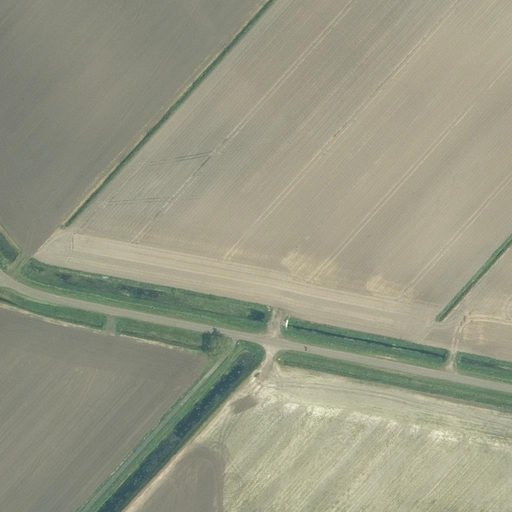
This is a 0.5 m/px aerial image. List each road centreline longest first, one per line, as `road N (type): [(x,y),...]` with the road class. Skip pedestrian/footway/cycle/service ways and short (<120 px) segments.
road 1 (unclassified): [(511,390),(51,299),(0,278)]
road 2 (track): [(127,511),(270,357),(273,343)]
